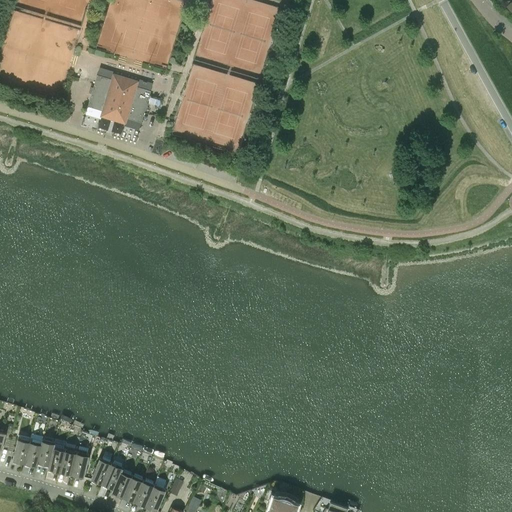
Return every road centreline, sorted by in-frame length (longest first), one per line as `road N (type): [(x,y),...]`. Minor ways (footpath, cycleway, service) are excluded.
road 1 (unclassified): [(243,190),(0,108)]
road 2 (residential): [(444,0),(511,125)]
road 3 (tertiary): [(126,511),(0,473)]
